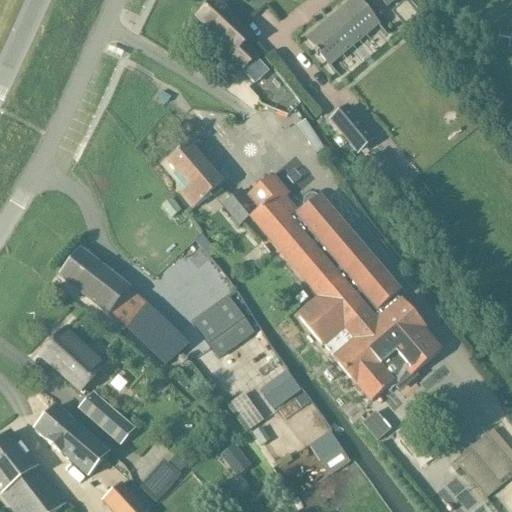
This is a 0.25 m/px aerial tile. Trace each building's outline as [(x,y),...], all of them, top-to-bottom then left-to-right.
[(329,68),(378,26),(356,0),(307,42),(329,68)] [(239,72),(255,56),(243,43),(247,40),(213,4),(199,17),(235,55),(229,61),(239,72)] [(347,107),(329,122),(355,154),(357,156),(376,141),(372,137),(347,107)] [(323,150),(305,122),(296,127),(315,155),(323,150)] [(194,211),(220,189),(187,148),(168,164),(189,191),(182,196),(194,211)] [(396,298),(399,295),(319,200),(319,201),(318,199),(315,197),(310,197),(306,198),(305,200),(304,203),(303,213),(299,216),(286,201),(289,198),(271,177),(249,196),(262,210),(251,220),(320,301),(298,320),(322,348),(323,347),(334,361),(333,362),(355,388),(357,387),(371,404),(392,386),(397,391),(440,355),(421,332),(425,330),(402,303),(401,304),(396,298)] [(239,228),(259,211),(242,192),(222,208),(239,228)] [(171,201),(161,209),(170,221),(180,212),(171,201)] [(79,251),(59,276),(59,277),(109,317),(125,330),(146,305),(130,291),(117,281),(82,253),(79,251)] [(251,332),(229,300),(193,326),(216,357),(251,332)] [(81,394),(106,365),(66,330),(40,359),(81,394)] [(120,446),(133,431),(93,396),(80,412),(120,446)] [(55,409),(35,433),(49,445),(49,447),(60,457),(62,456),(88,478),(108,455),(55,409)] [(371,419),(362,426),(378,444),(381,441),(391,433),(375,415),(371,419)] [(0,493),(14,511),(55,511),(65,505),(10,435),(0,442),(0,493)] [(233,448),(220,458),(235,477),(247,467),(233,448)] [(120,486),(102,503),(110,511),(144,511),(127,493),(126,492),(120,486)]
